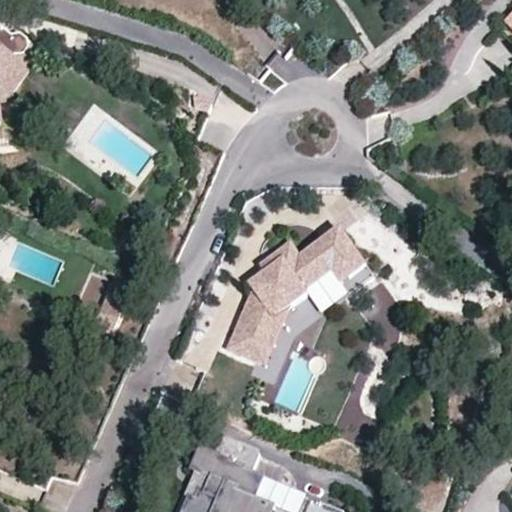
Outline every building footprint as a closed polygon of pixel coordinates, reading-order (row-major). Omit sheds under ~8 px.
[(23,34),(14,36),(4,28),(0,33),(0,127),(3,127),(0,107),(0,102),(0,79),(17,57),(27,55),(31,48),(30,43),(30,39),(23,34)] [(33,64),(31,48),(27,55),(17,57),(0,79),(0,102),(0,107),(11,106),(10,95),(33,64)] [(352,282),(370,270),(344,232),(303,260),(294,248),(281,257),(286,264),(268,276),(252,286),(256,293),(230,352),(261,365),(270,346),(263,344),(275,318),(277,321),(294,309),(311,298),(308,294),(336,274),(343,269),(352,282)] [(286,264),(281,257),(263,269),(268,276),(286,264)] [(344,287),(352,282),(343,269),(336,274),(344,287)] [(123,325),(137,292),(118,285),(104,317),(123,325)] [(268,368),(294,309),(277,321),(275,318),(263,344),(270,346),(261,365),(268,368)] [(123,325),(104,317),(98,330),(117,338),(123,325)] [(380,446),(380,424),(356,423),(355,446),(380,446)] [(229,442),(221,460),(251,473),(249,475),(254,477),(263,458),(229,442)] [(221,460),(205,452),(195,473),(216,482),(209,497),(203,494),(199,503),(193,501),(189,510),(188,511),(332,511),(254,477),(249,475),(251,473),(221,460)]
